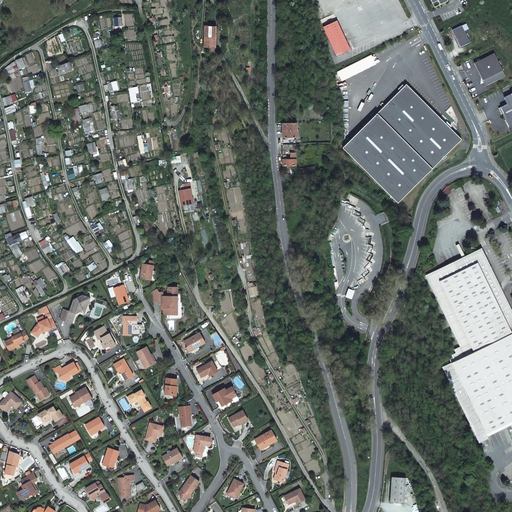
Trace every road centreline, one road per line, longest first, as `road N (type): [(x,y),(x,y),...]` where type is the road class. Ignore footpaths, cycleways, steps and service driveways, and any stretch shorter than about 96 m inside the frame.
road 1 (tertiary): [(269,0),(273,150),(287,260),(345,435),(351,511)]
road 2 (track): [(0,69),(68,24),(83,26),(138,245),(129,258),(0,322)]
road 3 (tertiary): [(454,172),(427,198),(372,358),(378,439),(368,511)]
road 4 (residential): [(0,381),(61,349),(78,350),(176,511)]
road 5 (residential): [(232,457),(155,320)]
road 6 (unknown): [(274,156),(224,61),(222,26)]
road 7 (tertiary): [(475,128),(413,0)]
road 8 (track): [(166,116),(168,125),(177,120),(187,95),(187,0)]
road 9 (residential): [(83,511),(30,444),(0,428)]
